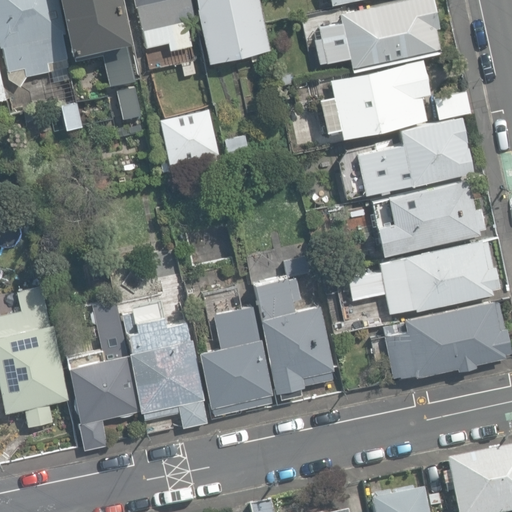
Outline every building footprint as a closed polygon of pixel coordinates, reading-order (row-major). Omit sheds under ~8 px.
[(24,65),(26,74),(48,69),(46,60),(67,56),(62,33),(64,33),(57,0),(0,0),(0,45),(2,45),(7,69),(24,65)] [(58,0),(69,53),(73,52),(75,60),(103,54),(109,83),(133,78),(125,40),(128,40),(119,0),(58,0)] [(137,4),(142,29),(194,18),(190,0),(133,0),(134,5),(137,4)] [(195,0),(208,61),(250,52),(252,60),(266,57),(264,50),(269,49),(259,0),(195,0)] [(349,57),(352,70),(440,51),(435,27),(438,26),(432,0),(391,0),(339,11),(341,20),(340,20),(318,25),(321,37),(313,39),(319,63),(349,57)] [(340,136),(425,118),(420,94),(428,92),(421,58),(328,77),(340,136)] [(280,85),(295,83),(293,73),(278,75),(280,85)] [(433,96),(437,117),(469,111),(464,90),(433,96)] [(61,103),(66,127),(81,124),(76,99),(61,103)] [(212,108),(162,121),(174,168),(224,156),(212,108)] [(356,152),(364,192),(472,170),(460,115),(398,128),(401,143),(356,152)] [(227,157),(248,154),(245,133),(224,136),(227,157)] [(142,175),(156,172),(152,156),(139,159),(142,175)] [(375,224),(382,253),(478,232),(478,228),(484,227),(479,206),(473,207),(467,178),(386,195),(392,220),(375,224)] [(152,198),(162,196),(158,180),(149,182),(152,198)] [(384,291),(388,310),(389,310),(399,308),(399,309),(414,306),(415,307),(492,292),(491,286),(497,285),(493,264),(491,265),(486,239),(480,240),(480,239),(402,254),(403,256),(388,259),(388,260),(378,262),(380,269),(347,275),(352,298),(384,291)] [(287,275),(297,273),(294,257),(284,259),(287,275)] [(278,389),(280,397),(302,392),(300,384),(332,377),(330,368),(333,367),(318,303),(294,309),(291,309),(289,299),(292,299),(300,297),(295,276),(294,276),(287,278),(286,275),(253,282),(261,315),(258,316),(274,390),(278,389)] [(24,406),(28,424),(51,419),(47,401),(67,397),(52,321),(48,322),(40,284),(18,289),(22,310),(0,314),(0,388),(5,410),(24,406)] [(81,421),(86,444),(87,444),(104,441),(99,417),(117,413),(118,413),(118,414),(119,414),(120,414),(121,415),(122,415),(123,415),(124,415),(125,415),(126,415),(127,415),(128,414),(129,414),(130,414),(130,413),(131,413),(132,412),(133,411),(134,410),(138,409),(115,297),(92,302),(103,356),(68,364),(80,421),(81,421)] [(165,323),(159,297),(130,303),(131,310),(122,311),(126,331),(127,331),(130,348),(127,349),(140,410),(142,409),(144,418),(179,411),(182,425),(206,420),(201,397),(203,397),(191,336),(188,336),(185,319),(165,323)] [(383,333),(392,375),(413,371),(414,374),(455,366),(456,368),(474,364),(474,362),(504,355),(503,352),(510,351),(504,326),(503,327),(497,300),(493,301),(492,301),(492,298),(402,317),(404,328),(399,329),(398,321),(383,324),(385,333),(383,333)] [(212,405),(213,413),(271,400),(269,392),(272,392),(259,335),(257,336),(256,331),(250,304),(215,312),(222,344),(198,349),(210,405),(212,405)] [(450,483),(456,511),(507,511),(511,511),(511,445),(445,460),(448,472),(441,473),(444,485),(450,483)] [(423,511),(419,492),(412,494),(411,488),(391,493),(392,497),(392,498),(387,499),(386,494),(371,497),(371,502),(368,503),(369,511),(423,511)] [(249,504),(250,511),(272,511),(270,499),(249,504)]
